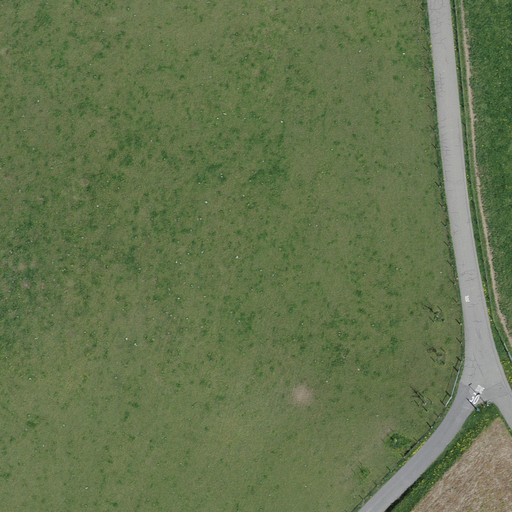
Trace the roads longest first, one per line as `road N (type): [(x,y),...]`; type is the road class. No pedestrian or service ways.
road 1 (unclassified): [(438,0),(485,375)]
road 2 (unclassified): [(485,375),(446,443),(380,511)]
